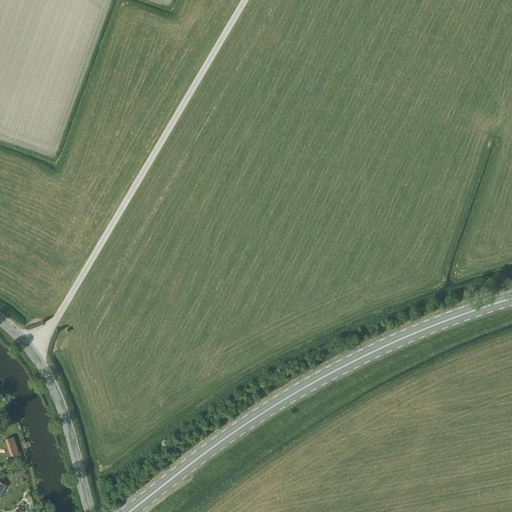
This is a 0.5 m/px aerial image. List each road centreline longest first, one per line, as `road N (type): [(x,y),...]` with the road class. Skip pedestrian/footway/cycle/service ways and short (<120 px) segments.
road 1 (primary): [(130,511),(288,396),(372,351),(511,298)]
road 2 (tertiary): [(89,511),(51,382),(0,319)]
